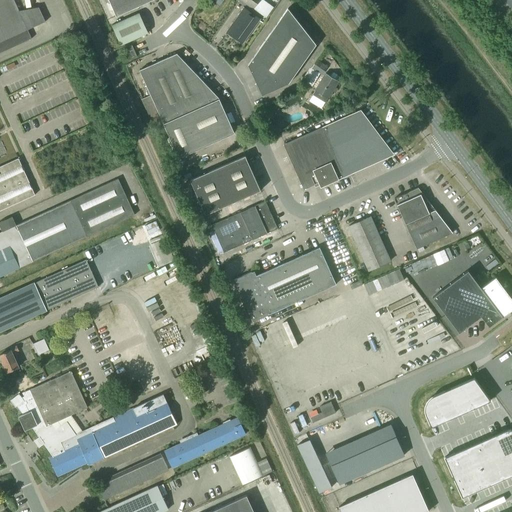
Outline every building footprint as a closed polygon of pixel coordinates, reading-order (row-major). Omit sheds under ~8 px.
[(0,0),(0,53),(31,39),(13,0),(0,0)] [(108,0),(116,17),(153,0),(108,0)] [(261,0),(240,0),(241,0),(254,10),(261,0)] [(239,14),(227,32),(238,40),(250,23),(252,25),(257,18),(245,9),(241,15),(239,14)] [(248,65),(262,96),(288,83),(316,45),(288,9),(248,65)] [(148,33),(139,13),(111,26),(121,45),(148,33)] [(132,45),(125,48),(130,60),(137,57),(132,45)] [(154,127),(163,123),(178,158),(234,133),(219,99),(177,54),(139,70),(150,95),(141,99),(154,127)] [(317,60),(312,68),(322,74),(327,67),(317,60)] [(311,87),(318,74),(309,69),(301,81),(311,87)] [(338,82),(330,77),(325,74),(312,95),(325,103),(328,98),(338,82)] [(24,83),(27,91),(37,88),(34,80),(24,83)] [(348,93),(342,90),(338,97),(343,100),(348,93)] [(390,154),(359,112),(360,111),(360,110),(283,145),(303,189),(314,185),(315,186),(319,185),(320,188),(351,174),(350,172),(390,154)] [(245,156),(236,160),(239,166),(248,162),(245,156)] [(0,210),(34,195),(24,171),(21,166),(18,158),(0,166),(0,210)] [(34,163),(43,184),(74,169),(71,161),(69,162),(67,158),(60,161),(61,163),(49,169),(44,159),(34,163)] [(181,170),(191,166),(188,159),(179,164),(181,170)] [(239,166),(236,160),(217,168),(233,203),(260,191),(248,162),(239,166)] [(233,203),(217,168),(190,181),(205,215),(233,203)] [(118,179),(70,200),(87,237),(134,215),(118,179)] [(418,188),(394,199),(417,249),(452,233),(418,188)] [(0,276),(87,237),(70,200),(0,232),(0,276)] [(277,229),(265,202),(212,225),(224,252),(277,229)] [(464,214),(460,217),(466,227),(471,225),(464,214)] [(368,271),(390,261),(370,217),(348,227),(368,271)] [(320,228),(327,225),(324,218),(317,220),(320,228)] [(251,272),(233,280),(252,322),(335,285),(319,248),(253,277),(251,272)] [(338,262),(342,271),(352,267),(348,258),(338,262)] [(86,260),(0,298),(0,331),(98,287),(86,260)] [(495,277),(494,278),(481,288),(468,271),(432,297),(459,333),(481,317),(489,327),(503,317),(502,316),(507,311),(508,312),(511,309),(511,301),(495,279),(496,278),(495,277)] [(33,344),(38,355),(49,350),(44,339),(33,344)] [(10,350),(0,354),(0,356),(7,373),(19,367),(13,354),(19,351),(16,346),(9,349),(10,350)] [(87,408),(71,372),(24,393),(23,391),(31,388),(26,377),(14,382),(19,393),(21,395),(20,396),(18,394),(10,401),(15,407),(17,406),(23,415),(18,417),(25,431),(32,427),(39,438),(35,441),(39,446),(44,444),(53,457),(50,458),(49,458),(57,476),(87,462),(89,465),(177,425),(163,395),(76,434),(67,422),(56,430),(52,424),(87,408)] [(474,377),(447,389),(458,414),(490,400),(474,377)] [(425,406),(424,409),(424,412),(425,414),(431,426),(458,414),(447,389),(433,395),(431,396),(429,398),(427,400),(425,403),(425,406)] [(319,407),(321,413),(310,418),(313,423),(335,413),(331,402),(319,407)] [(181,444),(164,452),(172,469),(246,435),(238,418),(198,436),(197,433),(179,441),(181,444)] [(391,427),(327,456),(339,484),(404,455),(391,427)] [(511,431),(510,428),(494,435),(503,454),(508,452),(511,450),(511,431)] [(494,435),(481,441),(489,460),(494,458),(503,454),(494,435)] [(330,488),(309,441),(297,446),(318,493),(330,488)] [(481,441),(467,447),(476,467),(480,465),(489,460),(481,441)] [(467,447),(444,457),(453,477),(476,467),(467,447)] [(249,449),(229,458),(242,486),(262,477),(249,449)] [(503,454),(494,458),(503,478),(511,474),(511,461),(508,452),(503,454)] [(160,453),(98,482),(106,498),(168,470),(160,453)] [(489,460),(480,465),(489,484),(503,478),(494,458),(489,460)] [(476,467),(453,477),(461,497),(489,484),(480,465),(476,467)] [(412,474),(393,482),(402,501),(420,493),(412,474)] [(393,482),(384,486),(393,505),(395,511),(406,511),(402,501),(393,482)] [(100,511),(161,511),(168,509),(157,486),(100,511)] [(384,486),(375,490),(383,509),(393,505),(384,486)] [(375,490),(366,495),(373,511),(377,511),(383,509),(375,490)] [(420,493),(402,501),(406,511),(427,511),(429,511),(420,493)] [(254,511),(246,494),(206,511),(254,511)] [(373,511),(366,495),(352,501),(357,511),(373,511)] [(357,511),(352,501),(338,507),(340,511),(357,511)]
